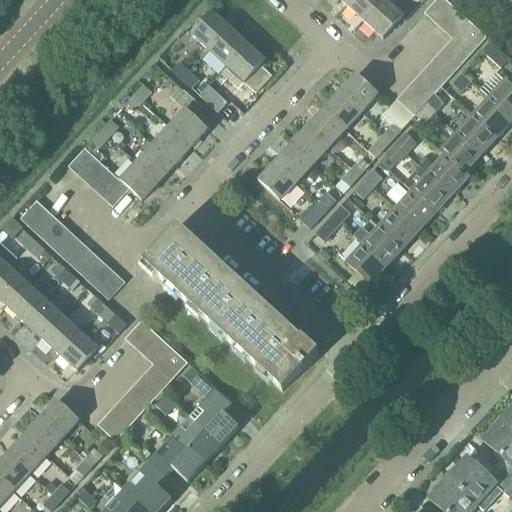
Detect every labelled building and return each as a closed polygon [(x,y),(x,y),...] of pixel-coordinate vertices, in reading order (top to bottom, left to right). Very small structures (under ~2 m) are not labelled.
[(382,0),(354,0),(348,7),(365,23),(385,2),(382,0)] [(438,0),(425,15),(434,23),(450,6),(443,0),(438,0)] [(385,2),(365,23),(383,40),(403,18),(385,2)] [(459,14),(450,6),(434,23),(443,32),(459,14)] [(209,53),(230,31),(212,14),(191,36),(209,53)] [(468,23),(459,14),(443,32),(453,40),(468,23)] [(486,39),(468,23),(453,40),(470,56),(486,39)] [(230,31),(209,53),(227,69),(247,47),(230,31)] [(470,56),(453,40),(443,50),(461,66),(470,56)] [(495,64),(503,55),(491,44),(483,54),(495,64)] [(247,47),(227,69),(245,85),(265,64),(247,47)] [(461,66),(443,50),(434,60),(452,76),(461,66)] [(452,76),(434,60),(425,70),(443,87),(452,76)] [(182,82),(189,74),(179,65),(172,73),(182,82)] [(443,87),(425,70),(416,80),(433,97),(434,96),(443,87)] [(199,83),(190,74),(189,74),(182,82),(192,91),(199,83)] [(462,75),(453,85),(461,93),(470,83),(462,75)] [(356,76),(356,77),(339,95),(361,115),(378,96),(356,76)] [(433,97),(416,80),(406,91),(424,107),(424,106),(433,97)] [(491,101),(511,120),(511,88),(506,84),(491,101)] [(134,98),(141,105),(151,95),(144,88),(134,98)] [(218,115),(227,105),(209,89),(200,99),(218,115)] [(424,107),(406,91),(397,101),(415,117),(416,116),(424,107)] [(169,130),(191,150),(207,132),(194,119),(202,110),(184,93),(176,103),(186,111),(169,130)] [(323,112),(345,132),(361,115),(339,95),(323,112)] [(444,105),(434,96),(433,97),(424,106),(434,115),(444,105)] [(141,105),(134,98),(124,109),(131,115),(141,105)] [(474,119),(496,140),(511,122),(511,120),(491,101),(474,119)] [(434,115),(424,106),(424,107),(416,116),(426,125),(434,115)] [(307,130),(329,149),(345,132),(323,112),(307,130)] [(458,137),(480,157),(496,140),(474,119),(458,137)] [(102,133),(109,140),(119,130),(111,123),(102,133)] [(402,134),(393,126),(379,142),(387,150),(402,134)] [(152,147),(174,168),(191,150),(169,130),(152,147)] [(328,169),(319,160),(329,149),(307,130),(291,147),(313,167),(322,175),(328,169)] [(109,140),(102,133),(93,143),(100,150),(109,140)] [(394,146),(406,156),(416,145),(405,135),(394,146)] [(446,158),(464,175),(480,157),(458,137),(442,154),(446,158)] [(364,157),(373,165),(387,150),(379,142),(364,157)] [(385,156),(397,166),(406,156),(394,146),(385,156)] [(136,165),(158,185),(174,168),(152,147),(136,165)] [(275,165),(297,184),(313,167),(291,147),(275,165)] [(94,159),(85,151),(70,169),(78,177),(94,159)] [(350,173),(359,181),(373,165),(364,157),(350,173)] [(428,177),(451,197),(468,178),(464,175),(446,158),(428,177)] [(103,167),(94,159),(78,177),(87,185),(103,167)] [(136,165),(120,183),(129,192),(141,203),(158,185),(136,165)] [(258,183),(280,203),(297,184),(275,165),(258,183)] [(112,176),(103,167),(87,185),(96,193),(112,176)] [(451,197),(421,170),(404,187),(412,195),(435,215),(451,197)] [(383,181),(373,172),(364,183),(373,192),(383,181)] [(336,189),(344,197),(359,181),(350,173),(336,189)] [(104,201),(120,184),(120,183),(112,176),(96,193),(104,201)] [(355,193),(364,201),(373,192),(364,183),(355,193)] [(129,192),(120,184),(104,201),(113,209),(129,192)] [(326,195),(318,205),(314,209),(323,218),(336,204),(326,195)] [(435,215),(412,195),(396,212),(418,233),(435,215)] [(46,212),(37,204),(21,222),(30,230),(46,212)] [(341,208),(332,218),(341,227),(351,217),(341,208)] [(311,232),(311,231),(323,218),(314,209),(301,223),(311,232)] [(55,220),(46,212),(30,230),(39,238),(55,220)] [(418,233),(396,212),(380,230),(402,251),(418,233)] [(325,245),(341,227),(332,218),(316,236),(325,245)] [(64,228),(55,220),(39,238),(48,246),(64,228)] [(73,236),(64,228),(48,246),(56,254),(73,236)] [(143,265),(172,291),(284,394),(303,373),(305,374),(319,358),(303,343),(299,347),(175,234),(179,230),(177,228),(143,265)] [(402,251),(380,230),(364,248),(386,268),(402,251)] [(23,233),(16,241),(26,251),(34,243),(23,233)] [(81,244),(73,236),(56,254),(65,262),(81,244)] [(37,261),(44,253),(34,243),(26,251),(37,261)] [(90,252),(81,244),(65,262),(74,270),(90,252)] [(348,265),(370,285),(386,268),(364,248),(348,265)] [(99,260),(90,252),(74,270),(83,278),(99,260)] [(108,268),(99,260),(83,278),(92,286),(108,268)] [(0,280),(9,271),(0,262),(0,280)] [(59,266),(52,274),(62,284),(70,276),(59,266)] [(117,276),(108,268),(92,286),(100,294),(117,276)] [(0,301),(7,308),(27,287),(9,271),(0,280),(0,301)] [(73,294),(80,286),(70,276),(62,284),(73,294)] [(109,302),(125,285),(117,276),(100,294),(109,302)] [(25,324),(45,303),(27,287),(7,308),(25,324)] [(98,316),(105,308),(95,298),(88,306),(98,316)] [(43,341),(62,319),(45,303),(25,324),(43,341)] [(105,308),(98,316),(109,326),(116,318),(105,308)] [(60,357),(80,335),(62,319),(43,341),(60,357)] [(126,342),(135,350),(151,333),(142,325),(126,342)] [(144,358),(160,341),(151,333),(135,350),(144,358)] [(80,335),(60,357),(78,373),(98,352),(80,335)] [(153,367),(169,350),(160,341),(144,358),(153,367)] [(187,366),(169,350),(153,367),(146,375),(164,392),(187,366)] [(164,392),(146,375),(138,384),(156,401),(164,392)] [(156,401),(138,384),(130,393),(148,409),(156,401)] [(215,391),(199,407),(189,418),(221,448),(238,430),(224,416),(232,407),(215,391)] [(148,409),(130,393),(122,401),(140,418),(148,409)] [(166,398),(157,408),(167,418),(177,407),(166,398)] [(140,418),(122,401),(114,410),(132,427),(140,418)] [(79,423),(57,403),(40,421),(62,441),(79,423)] [(132,427),(114,410),(106,419),(124,435),(132,427)] [(511,411),(503,422),(511,430),(511,411)] [(221,448),(189,418),(173,436),(205,466),(221,448)] [(124,435),(106,419),(98,427),(116,444),(124,435)] [(24,439),(46,459),(62,441),(40,421),(24,439)] [(495,469),(511,484),(511,430),(503,422),(484,442),(504,460),(495,469)] [(166,443),(155,455),(147,464),(165,481),(173,471),(188,484),(205,466),(173,436),(166,443)] [(8,456),(30,476),(46,459),(24,439),(8,456)] [(104,457),(96,450),(86,460),(94,468),(104,457)] [(0,464),(0,481),(14,494),(30,476),(8,456),(0,464)] [(77,470),(84,478),(94,468),(86,460),(77,470)] [(511,498),(511,484),(495,469),(487,478),(468,460),(449,481),(478,508),(497,488),(510,500),(511,498)] [(139,473),(130,483),(122,491),(145,511),(162,511),(172,502),(157,489),(165,481),(147,464),(139,473)] [(0,508),(14,494),(0,481),(0,508)] [(474,511),(478,508),(449,481),(431,500),(443,511),(474,511)] [(69,494),(61,487),(52,497),(60,504),(69,494)] [(145,511),(122,491),(106,509),(102,511),(145,511)] [(43,506),(49,511),(52,511),(60,504),(52,497),(43,506)]
